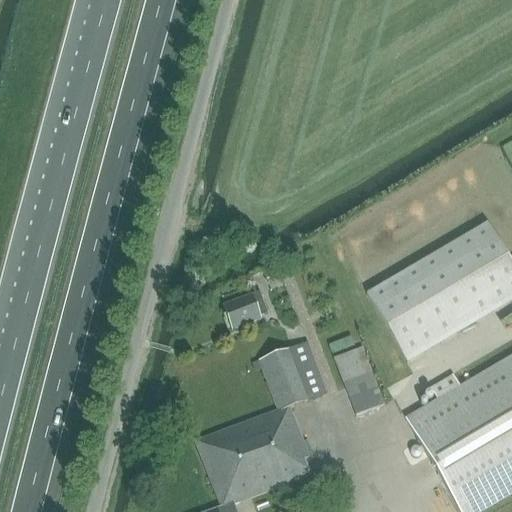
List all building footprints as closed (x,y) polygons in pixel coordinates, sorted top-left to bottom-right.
[(511,267),(487,225),(366,295),(407,366),(511,304),(511,267)] [(266,281),(278,276),(273,266),(261,271),(266,281)] [(251,296),(221,307),(230,331),(260,320),(259,317),(266,314),(260,299),(253,301),(251,296)] [(288,409),(324,396),(305,344),(258,362),(277,412),(194,443),(219,510),(212,511),(231,511),(230,507),(307,478),(301,461),(306,460),(288,409)] [(332,360),(355,417),(385,405),(363,348),(332,360)] [(458,511),(485,511),(511,496),(511,355),(404,419),(458,511)]
